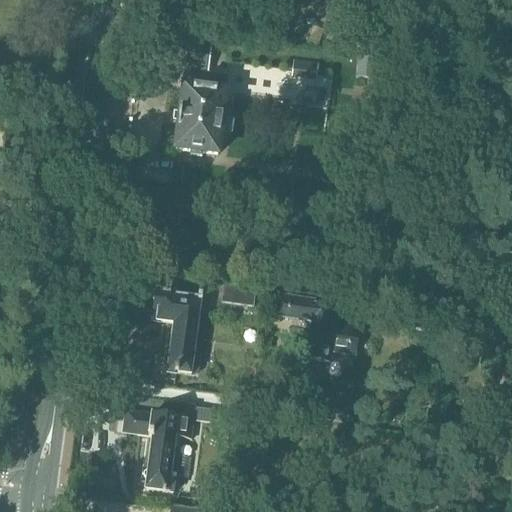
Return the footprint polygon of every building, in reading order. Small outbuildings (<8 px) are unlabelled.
[(323,27),(311,23),(304,40),(317,45),(323,27)] [(370,39),(357,24),(345,33),(358,47),(370,39)] [(207,73),(208,67),(211,44),(187,41),(183,70),(207,73)] [(359,58),(358,72),(358,76),(372,78),(374,60),(359,58)] [(274,101),(278,70),(229,64),(228,77),(225,95),(274,101)] [(298,73),(278,70),(274,101),(326,108),(330,77),(309,75),(309,74),(298,73)] [(225,95),(228,77),(187,72),(185,88),(183,88),(180,115),(173,114),(172,123),(179,124),(175,151),(190,153),(190,157),(201,158),(202,154),(217,156),(223,113),(227,110),(228,103),(225,99),(225,95)] [(206,261),(209,244),(221,245),(225,217),(214,215),(217,197),(196,194),(195,195),(185,193),(183,206),(187,206),(186,212),(167,209),(163,237),(182,240),(182,244),(178,243),(177,258),(180,258),(179,263),(207,266),(208,261),(206,261)] [(153,295),(154,296),(152,313),(158,314),(157,323),(173,325),(167,373),(178,374),(178,375),(191,377),(192,377),(194,376),(195,375),(197,374),(197,373),(197,372),(198,371),(198,370),(198,369),(197,368),(197,366),(195,365),(193,364),(192,364),(193,361),(195,346),(200,303),(201,303),(202,299),(198,298),(197,299),(176,296),(178,285),(156,282),(154,293),(154,294),(153,294),(153,295)] [(255,291),(223,286),(221,304),(253,308),(255,291)] [(332,354),(348,356),(356,357),(360,329),(336,325),(339,307),(314,304),(314,301),(277,296),(274,318),(287,320),(287,316),(310,320),(304,360),(330,364),(332,354)] [(354,425),(358,401),(318,395),(314,419),(354,425)] [(153,439),(145,491),(173,495),(176,478),(187,479),(189,459),(174,457),(176,439),(192,442),(195,422),(211,424),(213,412),(173,406),(172,418),(128,412),(126,426),(140,428),(139,437),(153,439)]
